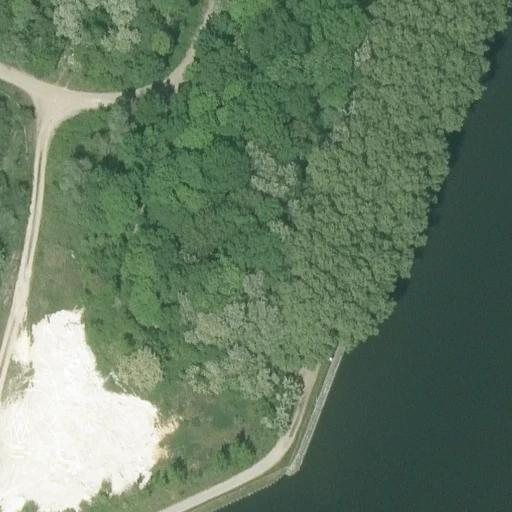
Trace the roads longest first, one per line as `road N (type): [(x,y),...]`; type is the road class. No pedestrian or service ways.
road 1 (track): [(297,409),(118,355),(104,292),(215,0)]
road 2 (track): [(45,113),(10,388),(9,499),(0,511)]
road 3 (track): [(0,94),(45,113),(140,121),(171,108)]
